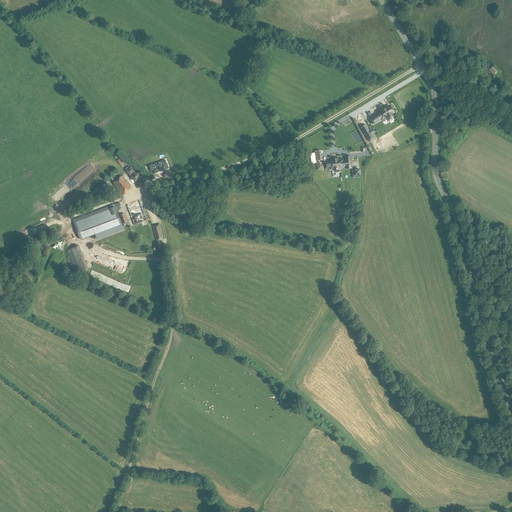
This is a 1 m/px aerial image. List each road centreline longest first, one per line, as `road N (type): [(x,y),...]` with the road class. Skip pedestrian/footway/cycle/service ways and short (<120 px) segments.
road 1 (track): [(14,240),(273,152),(375,154),(448,120)]
road 2 (unclassified): [(511,411),(464,240),(438,184),(433,90),(381,0)]
road 3 (track): [(128,471),(174,333),(166,232),(141,195)]
road 4 (track): [(273,152),(420,65)]
